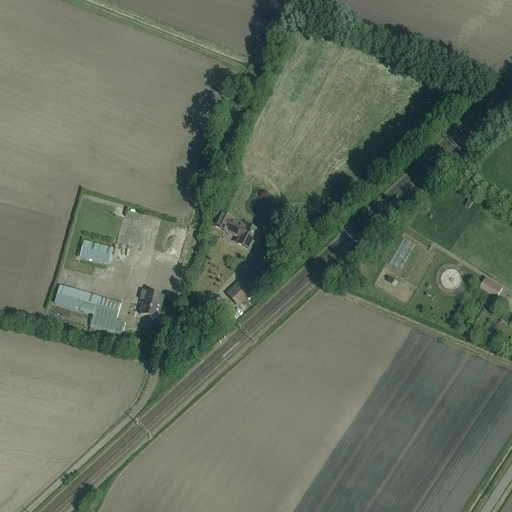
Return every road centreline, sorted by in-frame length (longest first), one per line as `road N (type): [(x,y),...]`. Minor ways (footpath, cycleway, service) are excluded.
road 1 (unclassified): [(28,511),(153,391),(237,107),(276,23)]
road 2 (unknown): [(511,86),(278,301)]
